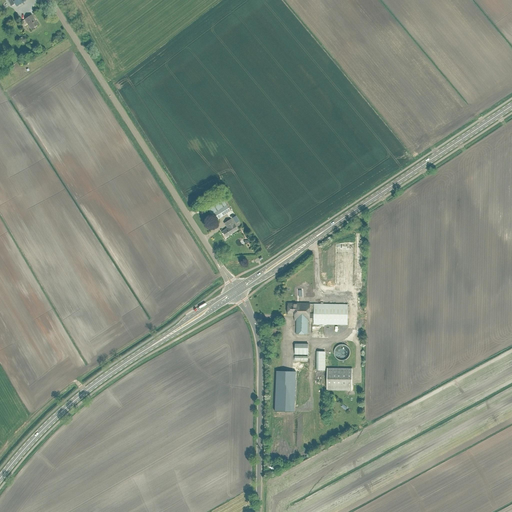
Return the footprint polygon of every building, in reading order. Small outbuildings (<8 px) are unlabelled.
[(24,20),(21,22),(24,26),(27,24),(31,30),(38,25),(31,15),(24,19),(24,20)] [(215,221),(229,212),(222,200),(208,209),(215,221)] [(227,229),(221,232),(225,238),(237,230),(234,225),(233,225),(230,220),(224,223),(227,229)] [(297,334),(307,334),(307,320),(310,320),(310,318),(314,318),(314,324),(347,325),(348,305),(310,304),(288,304),(288,315),(295,315),(295,320),(297,320),(297,334)] [(295,354),(308,354),(308,344),(295,344),(295,354)] [(334,352),(334,354),(335,357),(337,359),(339,360),(341,361),(344,360),(346,360),(348,358),(349,356),(350,353),(350,351),(349,348),(347,347),(345,345),(343,345),(340,345),(338,346),(336,347),(334,349),(334,352)] [(316,352),(316,357),(316,371),(325,371),(325,357),(325,352),(316,352)] [(352,369),(327,368),(327,390),(352,391),(352,369)] [(276,371),(274,411),(294,412),(296,372),(276,371)] [(285,455),(281,458),(286,465),(290,462),(285,455)]
